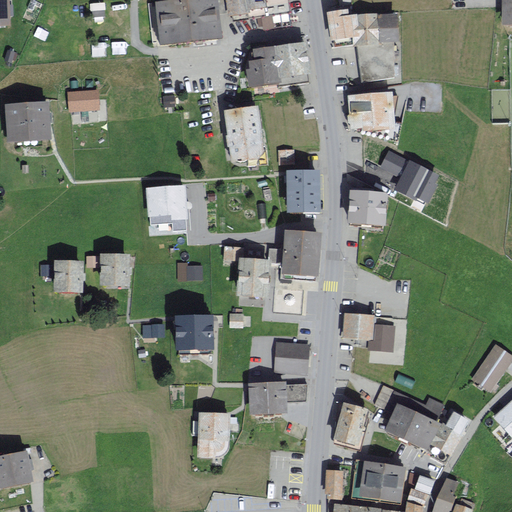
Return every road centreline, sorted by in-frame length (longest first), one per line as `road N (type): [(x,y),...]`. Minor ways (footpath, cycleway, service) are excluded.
road 1 (secondary): [(312,0),(336,170),(313,508)]
road 2 (track): [(135,36),(72,38),(47,69),(46,88)]
